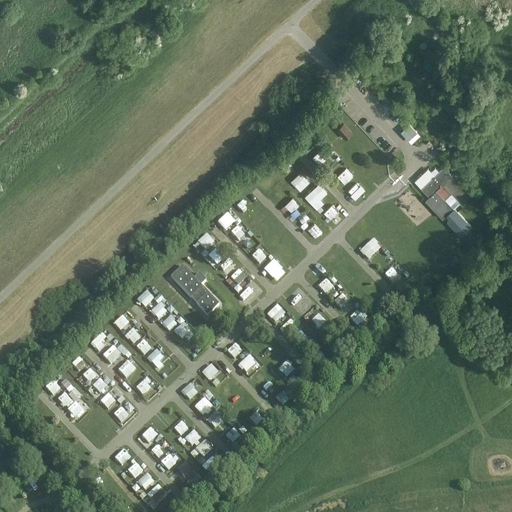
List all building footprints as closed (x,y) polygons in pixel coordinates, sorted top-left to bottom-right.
[(347,138),(353,132),(346,124),(339,129),(347,138)] [(411,126),(404,133),(412,141),(419,135),(411,126)] [(302,141),(307,151),(315,148),(310,138),(302,141)] [(321,165),(334,152),(327,145),(314,158),(321,165)] [(282,168),(288,175),(299,168),(291,156),(284,161),(287,165),(282,168)] [(425,186),(421,189),(431,199),(437,192),(453,177),(443,168),(430,181),(425,186)] [(302,170),(292,181),(303,191),(313,180),(302,170)] [(349,191),(356,199),(364,191),(357,183),(349,191)] [(328,193),(319,184),(307,196),(315,205),(328,193)] [(431,199),(426,203),(444,221),(454,210),(437,192),(431,199)] [(286,206),(293,213),(302,204),(295,198),(286,206)] [(332,220),(340,212),(333,205),(325,213),(332,220)] [(220,222),(227,229),(236,220),(229,213),(220,222)] [(264,232),(272,225),(268,221),(260,228),(264,232)] [(231,232),(237,226),(234,223),(228,229),(231,232)] [(239,240),(247,233),(239,225),(232,233),(239,240)] [(199,241),(207,250),(216,240),(208,232),(199,241)] [(247,248),(254,242),(246,234),(240,240),(247,248)] [(278,237),(270,245),(276,251),(284,243),(278,237)] [(370,260),(383,247),(375,238),(361,251),(370,260)] [(223,246),(211,250),(215,261),(227,257),(223,246)] [(292,246),(282,252),(287,261),(297,255),(292,246)] [(386,273),(393,280),(402,272),(395,265),(386,273)] [(222,305),(185,267),(173,278),(210,317),(222,305)] [(235,270),(232,283),(238,284),(237,291),(256,295),(258,283),(247,280),(248,273),(235,270)] [(327,294),(335,286),(328,278),(319,287),(327,294)] [(147,303),(159,290),(153,284),(141,297),(147,303)] [(336,302),(343,310),(352,301),(345,293),(336,302)] [(297,306),(301,310),(312,301),(308,297),(297,306)] [(152,311),(159,320),(169,310),(162,302),(152,311)] [(268,315),(277,323),(287,312),(278,303),(268,315)] [(359,325),(366,317),(358,310),(351,318),(359,325)] [(320,329),(328,322),(320,313),(312,319),(320,329)] [(121,330),(129,323),(122,315),(114,323),(121,330)] [(164,324),(171,331),(179,323),(172,316),(164,324)] [(285,333),(296,322),(292,319),(281,329),(285,333)] [(177,330),(188,342),(196,335),(185,323),(177,330)] [(134,341),(141,334),(135,327),(127,334),(134,341)] [(302,329),(296,336),(303,344),(310,337),(302,329)] [(102,351),(114,339),(106,330),(94,342),(102,351)] [(327,337),(332,340),(337,334),(331,330),(327,337)] [(144,354),(151,345),(144,338),(136,347),(144,354)] [(124,352),(127,355),(130,353),(118,341),(103,355),(112,363),(124,352)] [(236,343),(230,349),(238,357),(244,351),(236,343)] [(158,350),(149,358),(157,366),(165,358),(158,350)] [(277,365),(284,358),(277,351),(270,358),(277,365)] [(253,368),(256,372),(264,365),(252,353),(239,365),(247,373),(253,368)] [(73,364),(80,371),(87,363),(80,356),(73,364)] [(287,376),(297,368),(289,359),(280,368),(287,376)] [(168,374),(177,366),(173,362),(164,370),(168,374)] [(203,372),(211,381),(221,372),(213,363),(203,372)] [(92,368),(83,375),(90,383),(99,376),(92,368)] [(137,387),(144,395),(157,384),(150,375),(137,387)] [(94,385),(102,393),(109,386),(101,378),(94,385)] [(47,386),(54,396),(63,389),(56,379),(47,386)] [(67,379),(61,385),(78,401),(83,395),(67,379)] [(190,399),(199,392),(193,384),(183,391),(190,399)] [(271,386),(265,393),(269,396),(275,389),(271,386)] [(228,395),(231,400),(238,397),(235,391),(228,395)] [(285,391),(277,398),(285,405),(292,398),(285,391)] [(67,407),(74,400),(66,392),(59,399),(67,407)] [(110,410),(119,399),(111,392),(102,402),(110,410)] [(205,417),(215,406),(206,397),(195,407),(205,417)] [(77,419),(86,411),(78,401),(69,409),(77,419)] [(123,406),(115,414),(123,422),(131,414),(123,406)] [(218,411),(209,419),(216,427),(226,419),(218,411)] [(256,427),(265,420),(258,411),(249,419),(256,427)] [(183,420),(175,428),(182,435),(190,427),(183,420)] [(248,432),(244,426),(237,431),(229,420),(221,425),(225,432),(220,435),(228,446),(248,432)] [(57,424),(48,432),(56,440),(64,433),(57,424)] [(152,426),(143,435),(151,443),(160,433),(152,426)] [(197,448),(205,439),(194,430),(186,439),(197,448)] [(160,443),(152,451),(159,458),(166,450),(160,443)] [(124,465),(132,456),(124,449),(116,458),(124,465)] [(169,470),(180,460),(172,452),(162,462),(169,470)] [(212,455),(204,467),(212,473),(220,461),(212,455)] [(186,460),(178,469),(197,489),(206,481),(186,460)] [(129,470),(136,478),(145,470),(138,462),(129,470)] [(6,472),(0,475),(0,489),(12,481),(6,472)] [(149,472),(139,482),(146,490),(156,480),(149,472)] [(22,483),(30,492),(36,487),(28,478),(22,483)] [(161,483),(143,497),(154,511),(161,506),(160,504),(172,494),(169,490),(168,491),(161,483)]
